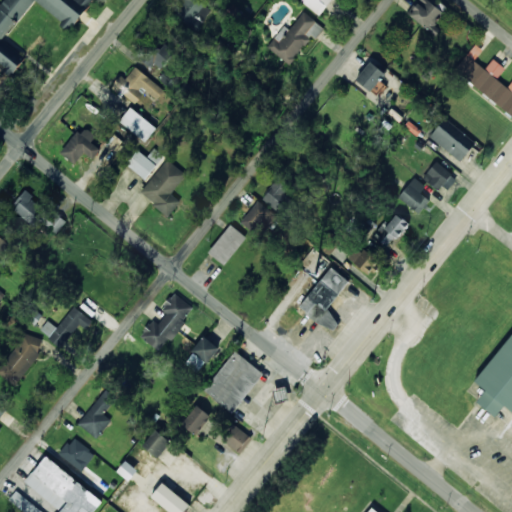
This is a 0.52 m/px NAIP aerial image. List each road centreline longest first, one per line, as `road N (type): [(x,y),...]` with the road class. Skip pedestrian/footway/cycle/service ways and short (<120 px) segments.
road 1 (residential): [(0,480),(388,0)]
road 2 (tertiary): [(473,511),(0,126)]
road 3 (secondary): [(225,511),(511,156)]
road 4 (residential): [(0,172),(139,0)]
